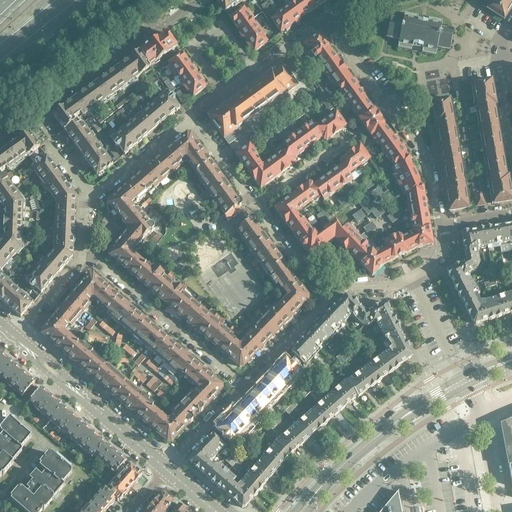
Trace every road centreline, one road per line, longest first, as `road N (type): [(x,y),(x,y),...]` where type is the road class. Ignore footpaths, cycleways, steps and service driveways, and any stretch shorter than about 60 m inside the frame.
road 1 (residential): [(199,0),(0,143)]
road 2 (residential): [(442,225),(430,162),(323,19)]
road 3 (residential): [(323,303),(187,119)]
road 4 (residential): [(245,388),(94,258),(80,258)]
road 5 (tertiary): [(299,511),(376,437),(463,380)]
road 6 (tertiary): [(164,468),(16,339)]
road 7 (residential): [(349,511),(401,466),(483,414)]
road 8 (residential): [(87,198),(187,119)]
